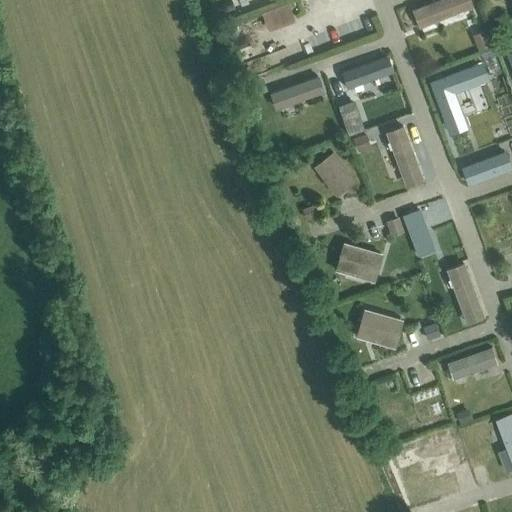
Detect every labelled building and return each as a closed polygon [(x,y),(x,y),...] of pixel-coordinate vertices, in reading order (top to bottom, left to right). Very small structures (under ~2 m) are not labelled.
[(255,14),(262,39),(269,37),(264,22),(303,11),(299,0),(265,0),(268,10),(255,14)] [(468,6),(466,0),(436,0),(410,10),(416,26),(468,6)] [(511,29),(511,28),(507,17),(494,22),(499,35),(511,29)] [(471,34),(477,49),(490,44),(484,29),(471,34)] [(500,46),(486,54),(492,66),(506,57),(500,46)] [(387,54),(340,71),(346,87),(393,71),(387,54)] [(486,75),(480,60),(428,79),(448,132),(465,126),(451,88),(486,75)] [(320,92),(314,77),(268,94),(274,109),(320,92)] [(249,95),(264,90),(261,78),(245,83),(249,95)] [(404,185),(422,178),(403,125),(385,131),(404,185)] [(311,165),(334,195),(354,181),(331,150),(311,165)] [(511,168),(504,150),(461,166),(467,184),(511,168)] [(385,220),(390,235),(403,231),(398,216),(385,220)] [(341,241),(333,269),(372,281),(381,252),(341,241)] [(444,268),(465,323),(483,316),(463,261),(444,268)] [(354,336),(393,348),(402,319),(362,307),(354,336)] [(445,361),(452,378),(497,362),(492,346),(445,361)] [(460,423),(468,419),(464,408),(455,412),(460,423)] [(511,411),(497,417),(508,446),(511,457),(511,411)] [(414,448),(424,474),(459,461),(450,434),(414,448)]
